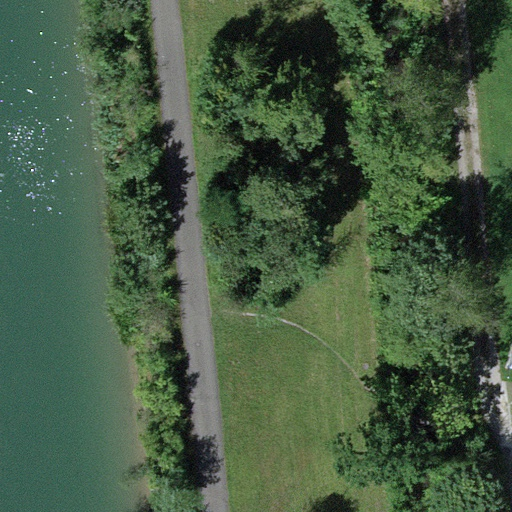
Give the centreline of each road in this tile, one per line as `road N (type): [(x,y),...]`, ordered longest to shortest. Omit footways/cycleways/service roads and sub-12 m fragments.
road 1 (track): [(164,0),(213,511)]
road 2 (track): [(511,436),(496,419),(447,0)]
